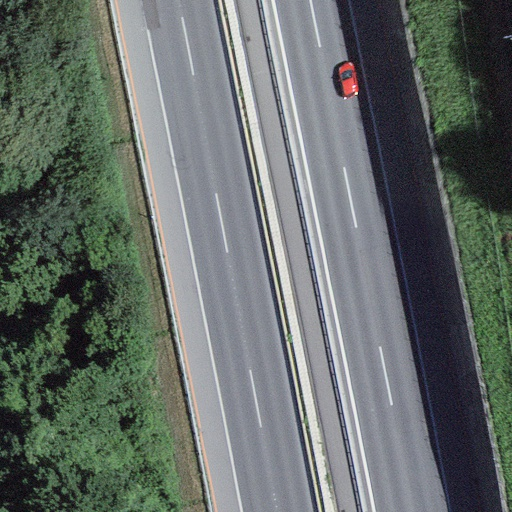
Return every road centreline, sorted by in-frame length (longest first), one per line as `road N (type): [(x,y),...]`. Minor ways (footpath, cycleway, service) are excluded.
road 1 (motorway): [(411,511),(308,0)]
road 2 (motorway): [(177,0),(278,511)]
